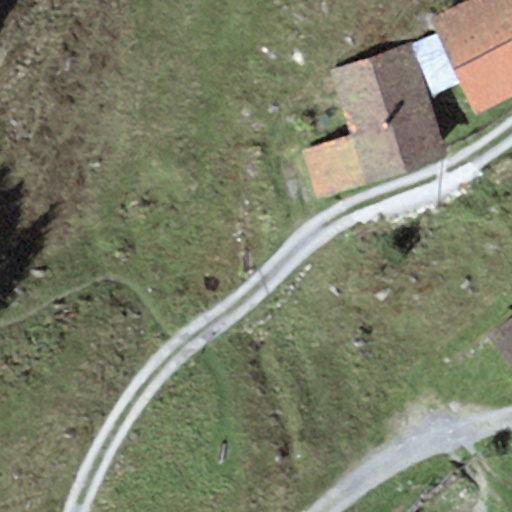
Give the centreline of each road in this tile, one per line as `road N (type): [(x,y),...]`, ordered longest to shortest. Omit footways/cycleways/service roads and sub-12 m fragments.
road 1 (track): [(182,334),(338,211),(418,183),(511,133)]
road 2 (track): [(511,415),(418,443),(319,511)]
road 3 (track): [(76,511),(123,408),(182,334)]
